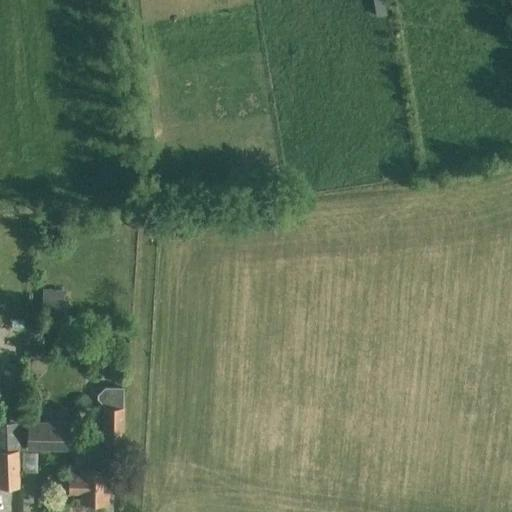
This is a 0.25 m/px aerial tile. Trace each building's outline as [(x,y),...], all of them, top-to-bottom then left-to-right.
[(63,294),(43,293),(42,316),(63,317),(63,294)] [(23,369),(4,369),(4,387),(23,387),(23,369)] [(106,392),(105,406),(123,406),(123,392),(106,392)] [(37,399),(24,399),(24,416),(37,416),(37,399)] [(123,406),(105,406),(104,441),(122,442),(123,406)] [(0,486),(20,486),(18,421),(0,421),(0,486)] [(73,448),(73,422),(29,422),(29,448),(73,448)] [(81,502),(107,502),(108,470),(104,470),(105,464),(106,464),(107,446),(77,446),(77,473),(69,473),(68,491),(81,491),(81,502)]
